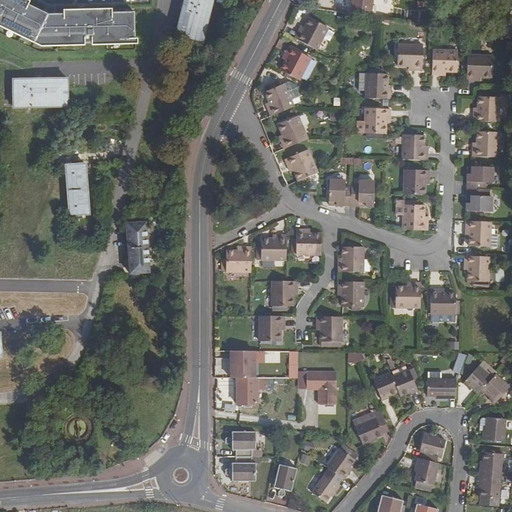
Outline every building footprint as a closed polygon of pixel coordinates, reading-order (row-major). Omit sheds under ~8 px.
[(0,0),(0,33),(20,45),(34,21),(13,9),(0,1),(0,0)] [(204,43),(212,0),(181,0),(175,38),(204,43)] [(372,0),(352,0),(350,10),(370,13),(372,0)] [(24,47),(121,44),(120,18),(108,19),(100,19),(100,16),(68,16),(68,20),(50,20),(34,21),(20,45),(24,47)] [(303,34),(299,32),(295,40),(317,52),(329,29),(311,19),(306,29),(303,34)] [(416,67),(416,70),(423,71),(424,47),(400,45),(398,66),(410,66),(416,67)] [(288,47),(284,54),(287,55),(284,61),(279,70),(299,81),(310,60),(288,47)] [(430,77),(438,77),(438,73),(443,73),(456,74),(458,54),(432,52),(430,77)] [(474,75),(481,76),(492,76),(493,56),(467,54),(466,80),(474,80),(474,75)] [(392,99),(392,89),(388,89),(388,84),(389,73),(384,73),(371,73),(368,73),(367,98),(392,99)] [(66,106),(66,80),(13,80),(14,107),(66,106)] [(295,86),(290,88),(297,106),(305,103),(301,94),(295,86)] [(297,106),(290,88),(271,96),(275,107),(277,113),(274,114),(277,122),(300,112),(297,106)] [(480,96),(479,108),(479,114),(476,114),(476,121),(499,122),(500,97),(480,96)] [(385,133),(386,122),(386,116),(390,116),(390,108),(365,108),(364,132),(366,132),(366,137),(372,137),(372,135),(372,133),(381,133),(385,133)] [(330,112),(329,121),(338,122),(339,113),(330,112)] [(283,128),(287,138),(289,143),(286,144),(289,152),(312,143),(302,120),(283,128)] [(481,131),(480,143),(480,149),(476,149),(476,157),(501,158),(502,132),(481,131)] [(423,153),(423,147),(423,135),(403,134),(402,160),(427,160),(427,153),(423,153)] [(289,161),(293,170),(297,168),(299,173),(303,182),(322,175),(313,152),(289,161)] [(70,214),(88,213),(85,164),(66,166),(70,214)] [(474,189),(478,189),(493,190),(494,183),(500,183),(501,167),(479,166),(479,174),(475,174),(474,189)] [(425,192),(425,181),(425,175),(429,175),(429,167),(405,167),(405,192),(425,192)] [(330,176),(329,196),(337,197),(337,202),(352,202),(352,198),(352,183),(346,183),(346,176),(330,176)] [(352,198),(358,198),(366,199),(366,203),(374,203),(375,179),(359,178),(359,181),(353,181),(352,183),(352,198)] [(493,190),(478,189),(477,204),(474,204),(473,211),(499,213),(500,197),(496,197),(497,190),(493,190)] [(398,213),(404,213),(405,202),(412,202),(412,198),(398,198),(398,213)] [(405,202),(404,213),(404,227),(429,228),(429,219),(425,219),(425,214),(425,202),(412,202),(405,202)] [(468,231),(468,237),(468,246),(489,247),(490,222),(465,221),(464,231),(468,231)] [(130,273),(149,272),(146,223),(127,225),(130,273)] [(321,234),(310,233),(304,233),(304,230),(296,229),(296,238),(296,253),(296,254),(321,254),(321,234)] [(276,240),(270,240),(259,240),(259,261),(284,261),(284,236),(276,236),(276,240)] [(341,247),(340,258),(340,264),(337,264),(337,272),(361,273),(361,248),(341,247)] [(224,259),(224,270),(224,273),(249,273),(249,248),(242,248),(242,252),(235,252),(224,252),(224,259)] [(468,264),(468,269),(468,281),(488,282),(489,258),(465,257),(464,264),(468,264)] [(292,290),(297,289),(297,282),(284,282),(272,282),(272,306),(292,307),(292,295),(292,290)] [(339,292),(339,296),(339,308),(360,309),(360,283),(335,282),(335,291),(339,292)] [(411,287),(406,287),(395,287),(395,291),(394,307),(418,308),(419,283),(411,283),(411,287)] [(438,292),(438,289),(430,289),(430,314),(455,315),(455,302),(455,294),(455,293),(444,293),(438,292)] [(281,342),(280,330),(280,325),(284,325),(284,317),(260,317),(260,342),(281,342)] [(322,343),(342,343),(343,318),(317,318),(317,325),(321,325),(321,331),(321,343),(322,343)] [(288,351),(288,379),(298,378),(297,351),(288,351)] [(356,352),(348,352),(348,362),(359,361),(356,352)] [(457,353),(453,373),(461,374),(464,354),(457,353)] [(479,395),(483,390),(492,380),(479,368),(464,385),(470,390),(471,388),(479,395)] [(393,379),(399,393),(401,397),(410,393),(411,395),(418,393),(409,372),(393,379)] [(318,406),(336,406),(336,374),(306,373),(306,390),(318,391),(318,406)] [(399,393),(393,379),(390,374),(372,381),(382,402),(390,399),(389,397),(399,393)] [(492,380),(483,390),(491,398),(492,396),(498,402),(511,386),(511,385),(498,374),(492,380)] [(457,395),(457,381),(450,381),(450,379),(427,379),(428,396),(440,395),(440,398),(451,397),(451,395),(457,395)] [(236,405),(256,406),(256,380),(237,380),(236,405)] [(371,440),(376,438),(383,435),(382,433),(389,430),(380,410),(374,413),(376,419),(357,428),(356,428),(363,446),(372,442),(371,440)] [(353,420),(357,428),(376,419),(374,413),(373,411),(353,420)] [(482,440),(503,441),(506,418),(487,417),(485,431),(483,431),(482,440)] [(233,457),(250,457),(250,451),(253,451),(253,432),(230,432),(230,440),(228,439),(227,439),(225,438),(223,440),(223,443),(225,444),(227,444),(228,443),(230,443),(230,450),(234,451),(233,457)] [(423,453),(421,459),(435,462),(436,455),(440,456),(444,440),(438,438),(434,437),(435,435),(425,432),(419,452),(423,453)] [(311,452),(313,444),(305,441),(303,449),(311,452)] [(327,469),(341,479),(342,480),(347,473),(346,471),(354,460),(338,449),(325,468),(327,469)] [(481,475),(501,477),(503,455),(485,453),(484,462),(484,467),(481,467),(481,475)] [(250,457),(233,457),(233,464),(230,464),(230,471),(228,471),(227,470),(225,470),(223,471),(223,475),(225,476),(226,476),(228,475),(230,475),(230,482),(253,482),(253,464),(250,464),(250,457)] [(425,485),(431,487),(432,484),(434,485),(439,463),(435,462),(421,459),(418,458),(416,466),(419,467),(417,472),(416,480),(417,480),(426,483),(425,485)] [(289,493),(296,469),(277,465),(271,487),(279,489),(278,491),(277,492),(276,494),(277,496),(280,497),(282,496),(282,494),(282,492),(282,491),(289,493)] [(327,469),(310,494),(323,504),(331,493),(332,494),(338,486),(337,485),(341,479),(327,469)] [(482,484),(482,489),(481,506),(499,507),(501,477),(481,475),(480,484),(482,484)] [(430,490),(431,487),(425,485),(426,483),(417,480),(415,486),(430,490)] [(381,496),(376,511),(399,511),(403,501),(381,496)]
